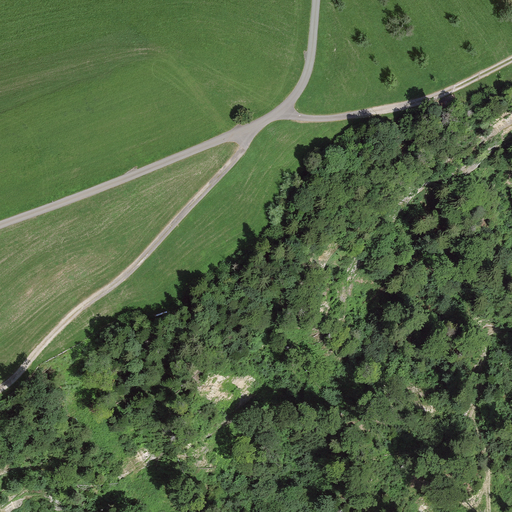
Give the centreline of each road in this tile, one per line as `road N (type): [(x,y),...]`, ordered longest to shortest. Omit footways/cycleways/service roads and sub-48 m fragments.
road 1 (track): [(0,388),(132,267),(240,152),(249,127)]
road 2 (unclassified): [(249,127),(0,225)]
road 3 (track): [(278,112),(317,119),(411,103),(511,58)]
road 4 (track): [(489,505),(489,466),(471,415),(485,336),(511,331)]
road 5 (unclassified): [(249,127),(278,112),(302,83),(315,0)]
